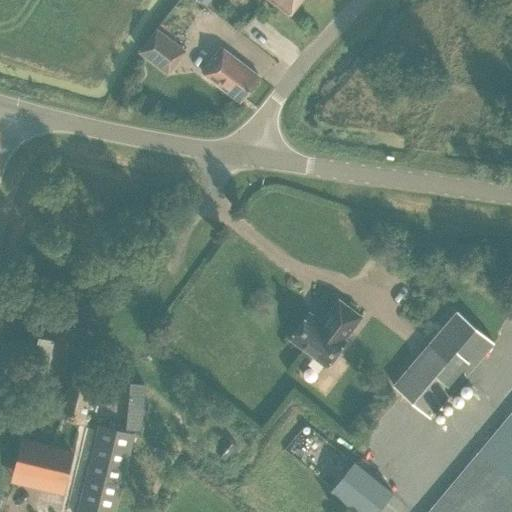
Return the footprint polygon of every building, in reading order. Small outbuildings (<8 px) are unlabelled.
[(186,0),(179,11),(196,25),(215,0),(186,0)] [(268,0),(273,4),(274,3),(288,14),(299,0),(268,0)] [(156,29),(139,52),(168,74),(185,51),(156,29)] [(221,49),(202,74),(219,87),(222,83),(243,98),(259,77),(221,49)] [(308,314),(302,322),(289,339),(325,367),(345,342),(343,340),(360,318),(338,301),(321,323),(308,314)] [(430,343),(412,364),(394,385),(429,415),(465,374),(430,343)] [(85,414),(93,385),(68,379),(61,408),(85,414)] [(511,511),(511,412),(426,511),(511,511)] [(115,511),(135,435),(100,425),(77,511),(115,511)] [(313,425),(299,432),(308,451),(322,444),(313,425)] [(227,436),(215,449),(216,450),(223,456),(235,443),(227,436)] [(29,437),(17,483),(65,495),(72,469),(77,450),(29,437)]
